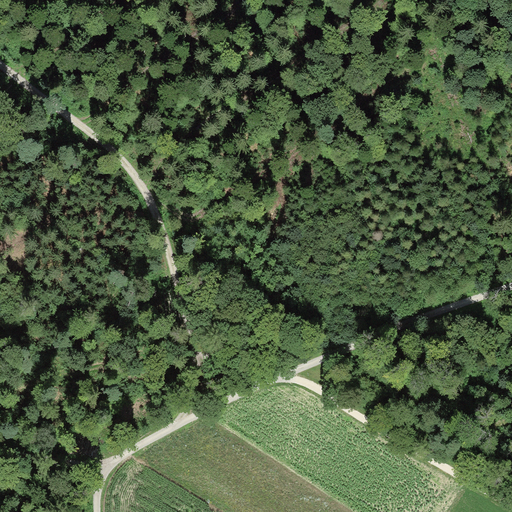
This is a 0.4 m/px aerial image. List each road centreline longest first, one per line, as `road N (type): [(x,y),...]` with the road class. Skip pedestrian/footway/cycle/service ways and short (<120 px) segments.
road 1 (track): [(141,190),(182,265),(196,350),(262,381)]
road 2 (track): [(328,393),(511,505)]
road 3 (track): [(323,355),(511,286)]
road 4 (track): [(0,64),(118,158),(141,190)]
road 5 (track): [(262,381),(105,467)]
